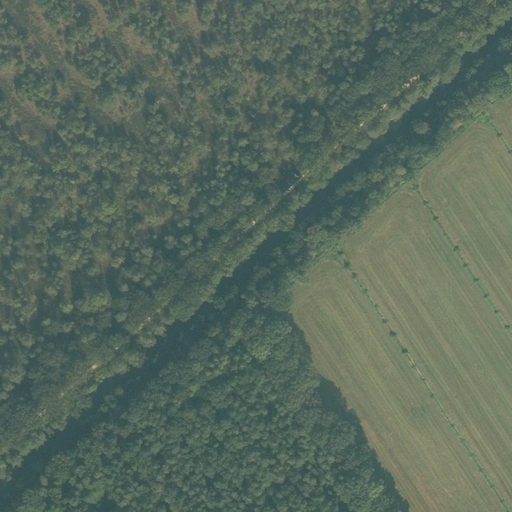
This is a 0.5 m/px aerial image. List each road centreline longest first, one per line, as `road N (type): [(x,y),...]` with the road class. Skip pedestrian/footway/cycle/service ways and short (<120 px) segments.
road 1 (track): [(0,452),(499,0)]
road 2 (track): [(255,323),(379,511)]
